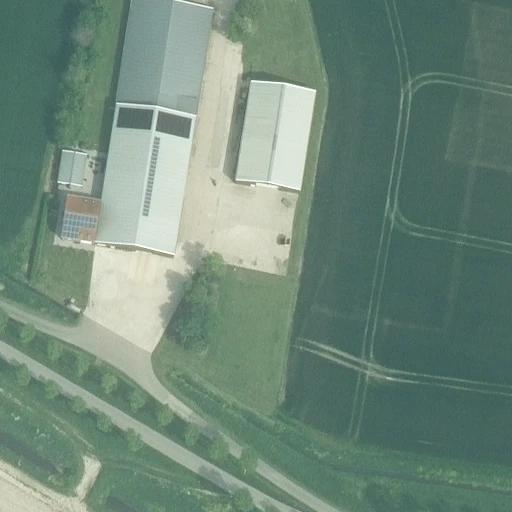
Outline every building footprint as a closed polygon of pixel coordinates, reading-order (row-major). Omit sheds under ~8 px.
[(132,0),(100,205),(94,246),(173,258),(212,11),(172,5),(172,0),(132,0)] [(313,95),(250,85),(234,184),(298,194),(313,95)] [(61,154),(57,187),(69,188),(74,156),(61,154)] [(94,246),(100,205),(66,201),(63,223),(64,223),(61,241),(94,246)] [(175,332),(184,335),(187,326),(178,322),(175,332)]
